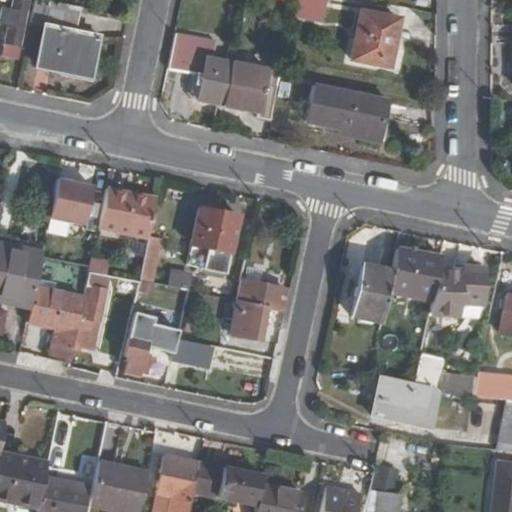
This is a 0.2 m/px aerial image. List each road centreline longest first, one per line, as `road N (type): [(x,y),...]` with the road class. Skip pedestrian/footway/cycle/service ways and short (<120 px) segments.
road 1 (residential): [(0,373),(279,432)]
road 2 (residential): [(279,432),(333,186)]
road 3 (residential): [(127,142),(333,186)]
road 4 (residential): [(461,210),(463,0)]
road 5 (residential): [(156,0),(127,142)]
road 6 (residential): [(333,186),(461,210)]
road 7 (residential): [(0,115),(127,142)]
